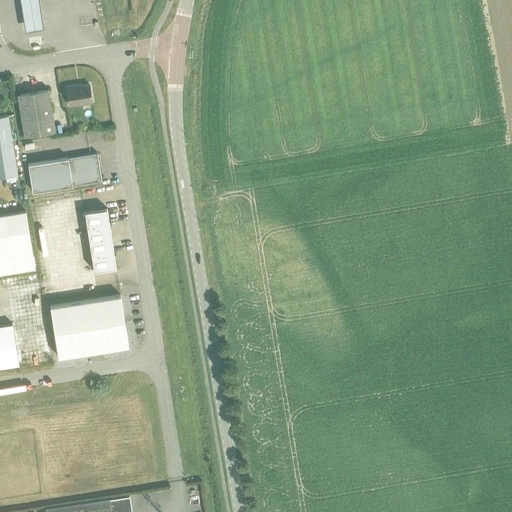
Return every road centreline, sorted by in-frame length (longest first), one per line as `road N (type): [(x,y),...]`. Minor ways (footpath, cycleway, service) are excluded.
road 1 (tertiary): [(238,511),(176,131),(178,52)]
road 2 (unclassified): [(155,358),(110,52)]
road 3 (unclassified): [(0,383),(155,358)]
road 4 (unclassified): [(155,358),(176,490)]
